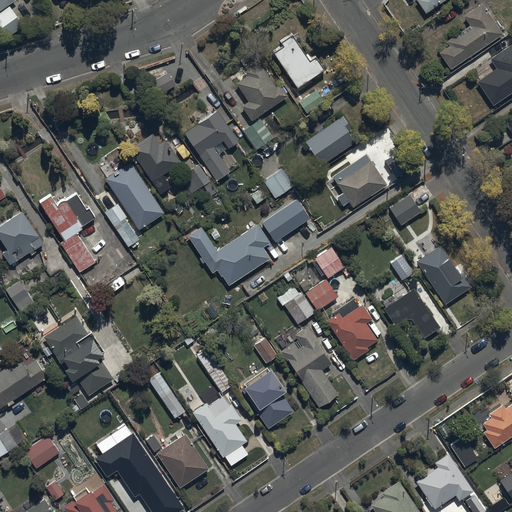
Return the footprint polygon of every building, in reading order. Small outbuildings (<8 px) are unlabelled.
[(12,0),(0,0),(0,25),(7,36),(24,24),(8,3),(12,0)] [(417,0),(426,12),(441,0),(417,0)] [(482,1),(481,2),(463,14),(469,23),(445,39),(448,43),(438,50),(450,67),(502,32),(498,26),(501,24),(498,19),(495,21),(482,1)] [(297,85),(323,67),(315,54),(308,58),(290,32),(280,39),(283,43),(273,50),(297,85)] [(511,42),(490,57),(496,66),(476,79),(493,104),(499,100),(501,103),(506,99),(504,96),(511,90),(511,42)] [(243,105),(252,119),(288,94),(280,82),(277,85),(260,60),(246,70),(249,74),(237,81),(250,100),(243,105)] [(169,70),(155,78),(153,79),(161,93),(177,84),(169,70)] [(324,100),(315,88),(298,101),(306,112),(324,100)] [(185,134),(216,181),(231,172),(214,147),(223,141),(229,149),(239,142),(218,112),(185,134)] [(351,128),(341,114),(304,140),(321,163),(354,141),(347,131),(351,128)] [(261,117),(244,128),(257,148),(274,137),(261,117)] [(131,146),(136,154),(161,192),(172,185),(164,173),(181,161),(166,138),(160,142),(153,131),(131,146)] [(178,132),(171,137),(178,148),(185,143),(178,132)] [(365,152),(332,175),(343,191),(337,195),(342,203),(348,199),(352,205),(386,182),(365,152)] [(165,211),(130,161),(105,178),(140,228),(165,211)] [(218,192),(199,164),(180,177),(192,194),(204,186),(211,197),(218,192)] [(292,183),(281,167),(264,179),(275,195),(292,183)] [(52,193),(39,201),(63,238),(60,240),(80,271),(96,260),(77,231),(82,227),(81,225),(95,215),(89,205),(87,207),(77,191),(67,197),(66,197),(65,197),(64,198),(63,198),(62,198),(62,199),(61,199),(61,200),(60,200),(60,201),(59,201),(59,202),(58,202),(58,203),(58,204),(52,193)] [(408,193),(388,206),(399,224),(420,210),(408,193)] [(298,199),(263,222),(276,242),(311,219),(298,199)] [(118,201),(104,210),(129,246),(140,238),(125,216),(127,215),(118,201)] [(22,209),(0,223),(0,235),(8,247),(2,251),(11,264),(29,251),(32,254),(36,251),(34,248),(44,241),(22,209)] [(202,224),(188,233),(202,255),(200,256),(203,262),(206,260),(212,270),(218,267),(222,273),(229,283),(270,257),(263,245),(271,240),(259,221),(217,248),(202,224)] [(331,244),(315,255),(316,257),(311,260),(321,274),(325,272),(328,276),(344,264),(331,244)] [(441,244),(416,260),(444,302),(471,285),(461,270),(459,271),(441,244)] [(402,254),(389,262),(393,268),(390,269),(396,279),(400,276),(401,278),(413,270),(402,254)] [(305,292),(317,310),(338,296),(326,278),(310,288),(304,279),(298,282),(305,292)] [(20,279),(6,288),(20,310),(34,301),(20,279)] [(412,286),(382,306),(394,324),(405,316),(412,318),(424,336),(439,325),(412,286)] [(301,291),(284,303),(297,322),(314,311),(301,291)] [(334,313),(326,319),(351,358),(368,347),(367,345),(377,338),(365,320),(371,316),(362,303),(359,305),(353,297),(332,310),(334,313)] [(80,312),(45,335),(72,377),(65,381),(73,394),(81,388),(76,379),(77,378),(88,394),(113,378),(99,356),(105,352),(80,312)] [(298,339),(281,350),(318,405),(338,392),(322,367),(330,361),(315,339),(317,338),(307,324),(294,333),(298,339)] [(265,336),(254,343),(267,361),(278,354),(265,336)] [(209,346),(197,354),(222,391),(232,384),(218,363),(220,362),(209,346)] [(21,356),(0,369),(0,406),(8,402),(9,404),(14,400),(13,398),(48,376),(36,357),(25,364),(21,356)] [(271,365),(240,386),(269,426),(293,409),(281,391),(287,387),(271,365)] [(160,371),(149,378),(175,416),(185,408),(160,371)] [(494,446),(511,433),(511,390),(511,392),(511,393),(511,401),(505,406),(503,402),(488,412),(491,416),(482,422),(487,429),(484,431),(494,446)] [(206,402),(193,411),(231,466),(248,454),(241,445),(249,440),(236,422),(242,418),(231,403),(215,415),(206,402)] [(111,444),(98,426),(81,438),(94,456),(111,444)] [(17,444),(7,429),(0,433),(0,460),(0,461),(14,452),(11,448),(17,444)] [(186,431),(157,451),(180,486),(209,466),(186,431)] [(134,433),(95,459),(107,477),(117,471),(135,497),(139,494),(151,511),(179,511),(184,509),(134,433)] [(59,453),(47,434),(22,451),(35,469),(59,453)] [(464,437),(451,446),(465,468),(478,459),(464,437)] [(438,468),(417,482),(435,509),(456,496),(459,501),(474,492),(449,454),(435,463),(438,468)] [(511,472),(500,481),(511,498),(511,472)] [(64,492),(56,479),(45,486),(53,500),(64,492)] [(377,511),(375,511),(419,511),(397,480),(381,491),(383,494),(370,503),(377,511)] [(91,487),(63,505),(67,511),(118,511),(112,501),(114,500),(104,484),(93,491),(91,487)] [(486,511),(474,495),(466,501),(473,511),(486,511)] [(55,511),(54,509),(55,509),(50,502),(49,503),(45,497),(25,510),(26,511),(55,511)] [(504,498),(489,508),(492,511),(499,511),(509,506),(504,498)]
